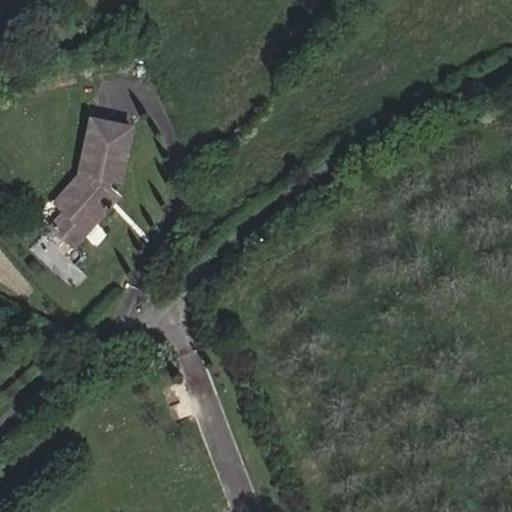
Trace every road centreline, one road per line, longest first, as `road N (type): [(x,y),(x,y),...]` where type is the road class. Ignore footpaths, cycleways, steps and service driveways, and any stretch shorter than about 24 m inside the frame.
road 1 (residential): [(121,339),(390,134),(511,76)]
road 2 (residential): [(121,339),(0,429)]
